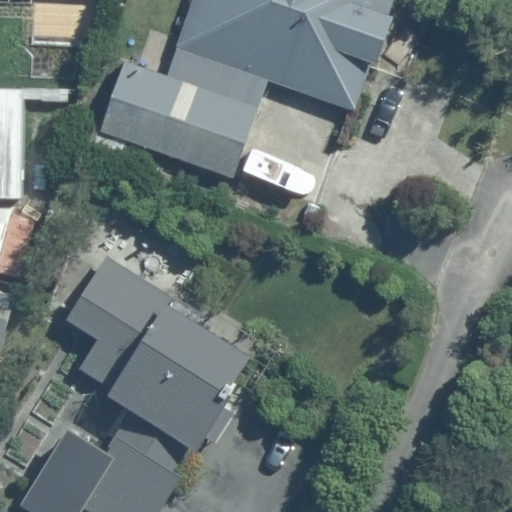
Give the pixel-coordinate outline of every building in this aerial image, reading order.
[(228,65),(267,76),(361,106),(395,0),(197,0),(181,50),(228,65)] [(257,105),(219,92),(126,62),(103,132),(235,175),(257,105)] [(25,84),(0,83),(0,198),(23,199),(25,84)] [(0,214),(0,271),(18,277),(34,225),(0,214)] [(105,395),(128,408),(190,446),(248,345),(170,300),(173,295),(107,257),(70,322),(98,338),(81,368),(111,385),(105,395)] [(0,374),(21,296),(0,289),(0,374)] [(151,511),(190,446),(128,408),(106,446),(67,424),(21,504),(35,511),(72,511),(77,505),(89,511),(151,511)]
